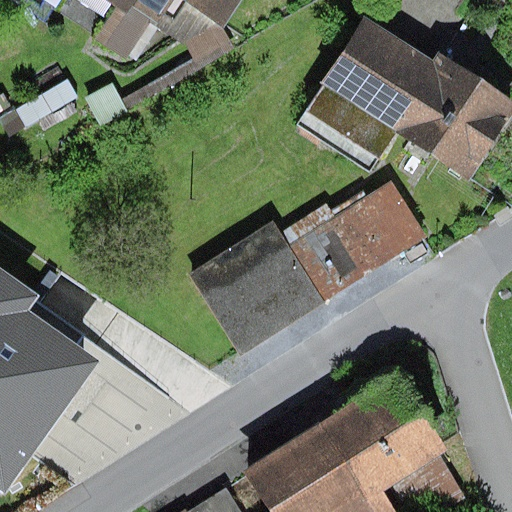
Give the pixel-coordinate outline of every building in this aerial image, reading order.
[(56,0),(77,14),(86,0),(56,0)] [(127,0),(156,18),(166,0),(127,0)] [(196,0),(254,35),(275,0),(196,0)] [(390,25),(333,117),(404,161),(416,141),(462,69),(390,25)] [(462,69),(416,141),(494,191),(511,164),(511,89),(468,61),(462,69)] [(412,197),(358,227),(385,276),(439,247),(412,197)] [(296,234),(217,283),(259,351),(339,302),(296,234)] [(0,255),(0,360),(84,418),(120,366),(49,317),(62,298),(0,255)] [(0,360),(0,478),(27,497),(84,418),(0,360)] [(259,511),(368,511),(359,497),(427,456),(387,389),(239,479),(259,511)]
